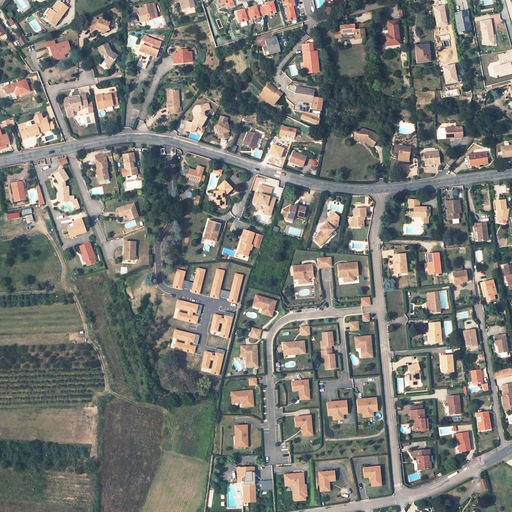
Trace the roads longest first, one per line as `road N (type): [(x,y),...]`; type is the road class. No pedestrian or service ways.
road 1 (unclassified): [(68,146),(167,139),(307,184),(380,188)]
road 2 (residential): [(272,456),(269,340),(280,321),(340,314)]
road 3 (residential): [(380,311),(399,500)]
road 4 (unknown): [(30,154),(65,243),(101,236)]
road 5 (unclassified): [(380,188),(511,172)]
road 6 (residential): [(380,188),(373,239),(380,311)]
road 7 (unclassified): [(511,450),(399,500)]
